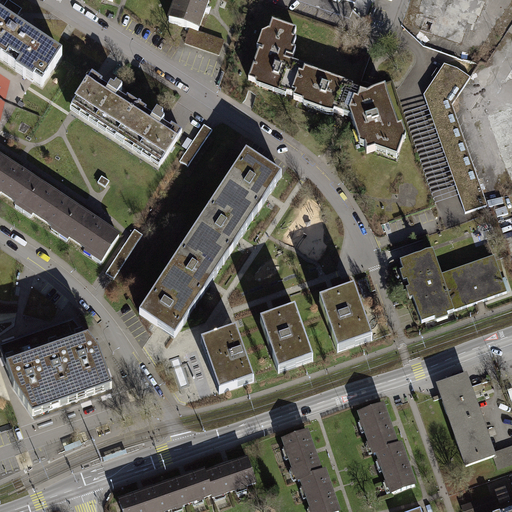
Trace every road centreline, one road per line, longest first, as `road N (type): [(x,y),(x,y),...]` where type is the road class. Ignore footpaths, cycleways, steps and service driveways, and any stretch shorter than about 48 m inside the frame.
road 1 (residential): [(52,0),(311,169),(366,255)]
road 2 (primary): [(511,337),(183,448)]
road 3 (residential): [(183,448),(90,302),(0,233)]
